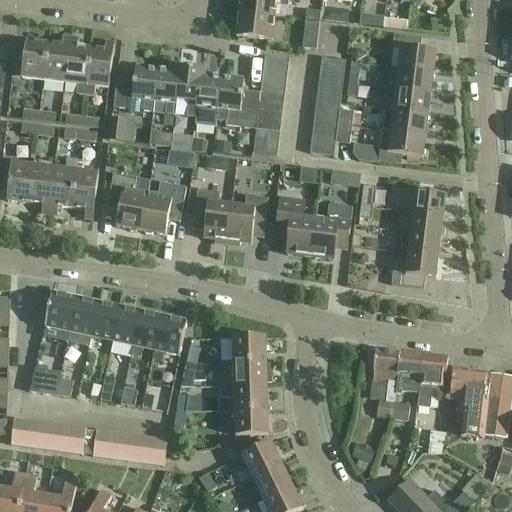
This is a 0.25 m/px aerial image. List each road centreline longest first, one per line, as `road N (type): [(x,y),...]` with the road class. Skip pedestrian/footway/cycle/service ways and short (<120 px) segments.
road 1 (residential): [(498,348),(474,0)]
road 2 (residential): [(0,260),(200,289),(312,322)]
road 3 (residential): [(201,0),(195,13),(176,20),(0,1)]
road 4 (residential): [(348,511),(306,432),(302,380),(312,322)]
road 5 (residential): [(312,322),(498,348)]
